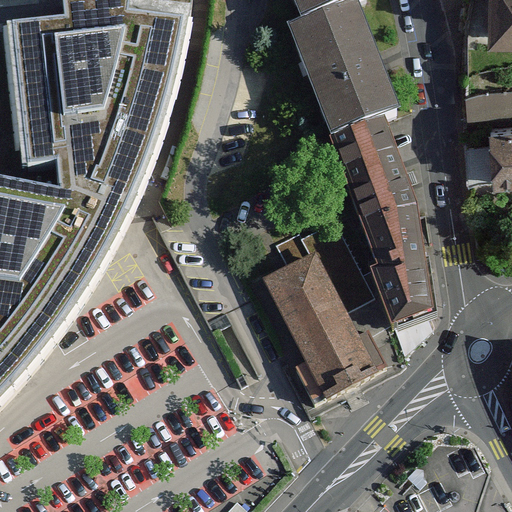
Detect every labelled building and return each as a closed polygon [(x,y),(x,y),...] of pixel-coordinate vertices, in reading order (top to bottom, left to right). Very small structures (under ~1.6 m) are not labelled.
[(131,7),(131,0),(121,0),(62,6),(65,26),(7,32),(22,175),(57,172),(59,199),(0,186),(0,411),(32,378),(87,305),(132,221),(153,170),(172,113),(183,65),(191,16),(131,7)] [(288,0),(300,30),(357,9),(369,5),(367,0),(288,0)] [(511,0),(487,0),(486,39),(511,39),(511,0)] [(398,121),(357,9),(300,30),(289,35),(331,146),(384,126),(398,121)] [(467,185),(511,180),(511,118),(482,121),(484,144),(464,146),(467,185)] [(417,217),(384,126),(331,146),(378,278),(426,269),(417,217)] [(292,269),(316,258),(303,232),(280,243),(292,269)] [(334,251),(273,280),(312,363),(298,370),(319,414),(395,378),(334,251)] [(432,322),(426,269),(378,278),(371,279),(393,337),(432,322)] [(510,511),(489,474),(474,451),(469,444),(451,440),(436,442),(427,449),(410,466),(386,490),(362,508),(359,511),(510,511)] [(257,511),(243,498),(229,511),(257,511)]
